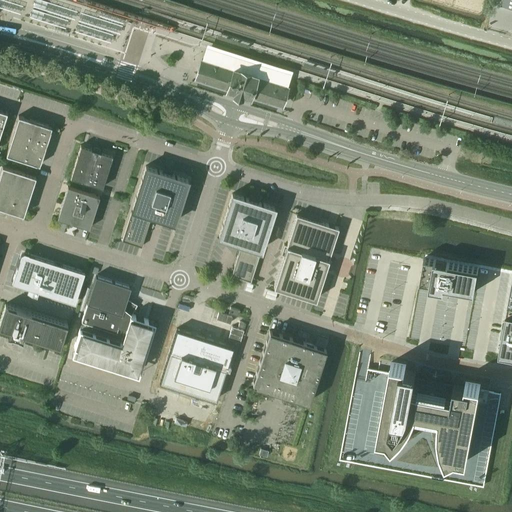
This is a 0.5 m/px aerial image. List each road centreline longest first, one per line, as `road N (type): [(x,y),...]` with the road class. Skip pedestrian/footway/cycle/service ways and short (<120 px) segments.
road 1 (unclassified): [(257,306),(225,421),(144,396),(179,280)]
road 2 (unclassified): [(511,375),(440,364),(257,306)]
road 3 (secondary): [(511,196),(289,129)]
road 4 (unclassified): [(511,226),(444,208),(291,191)]
road 5 (motorway): [(195,511),(0,473)]
road 6 (tertiary): [(511,42),(361,0)]
road 7 (unclassified): [(179,280),(34,233)]
road 8 (unclassified): [(72,121),(216,168)]
road 9 (secondary): [(96,61),(229,122)]
road 10 (secondary): [(234,105),(96,61)]
